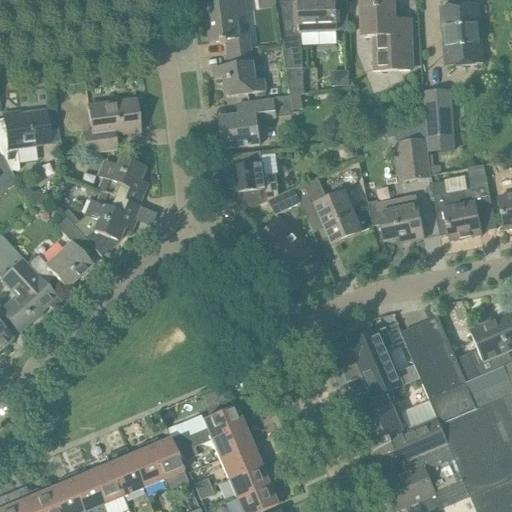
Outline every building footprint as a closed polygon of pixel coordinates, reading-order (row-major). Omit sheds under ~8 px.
[(277,9),(290,98),(301,96),(310,94),(309,73),(303,74),(301,34),(336,33),(334,0),(298,0),(299,8),(277,9)] [(373,72),(381,72),(410,71),(410,58),(413,58),(412,20),(395,20),(394,0),(359,0),(361,39),(375,38),(379,42),(380,56),(372,56),(373,72)] [(227,54),(251,51),(249,38),(239,39),(237,18),(247,17),(245,3),(233,5),(205,9),(210,44),(221,43),(222,44),(226,44),(227,54)] [(482,65),(478,5),(441,8),(443,28),(446,68),(482,65)] [(251,51),(227,54),(229,67),(213,69),(215,81),(223,80),(226,99),(246,96),(266,93),(264,81),(255,82),(251,51)] [(350,88),(349,73),(342,73),(335,79),(335,89),(350,88)] [(426,140),(428,154),(455,152),(450,91),(423,93),(426,140)] [(303,110),(301,96),(290,98),(273,100),(237,105),(239,117),(220,119),(224,151),(244,148),(260,146),(256,122),(293,117),(293,111),(303,110)] [(82,133),(85,156),(115,152),(113,136),(139,133),(135,101),(88,107),(91,131),(82,133)] [(0,150),(3,157),(10,172),(18,171),(16,149),(49,144),(48,133),(45,113),(4,118),(4,122),(0,122),(0,150)] [(423,121),(394,125),(401,184),(431,180),(431,176),(429,168),(428,154),(426,140),(423,121)] [(344,146),(338,152),(340,159),(348,161),(354,155),(352,148),(344,146)] [(3,157),(0,150),(0,151),(3,157),(0,158),(0,196),(5,192),(17,185),(10,172),(3,157)] [(267,202),(268,202),(278,198),(275,176),(263,177),(260,154),(230,158),(232,169),(226,170),(230,195),(238,194),(239,201),(235,203),(241,215),(248,212),(266,202),(266,203),(267,202)] [(99,191),(140,209),(140,208),(137,207),(142,195),(138,193),(142,183),(138,182),(143,169),(125,162),(120,159),(117,168),(104,163),(98,178),(103,180),(99,191)] [(440,167),(429,168),(431,176),(441,175),(440,167)] [(444,183),(432,186),(433,197),(439,238),(448,236),(450,243),(481,237),(477,215),(492,212),(495,231),(496,230),(493,211),(484,167),(467,170),(471,190),(464,191),(446,195),(444,183)] [(346,174),(344,179),(346,184),(351,186),(356,184),(358,179),(356,174),(351,172),(346,174)] [(317,179),(293,191),(299,204),(300,203),(309,224),(321,218),(333,246),(361,234),(343,194),(326,201),(317,179)] [(34,194),(22,183),(18,186),(20,190),(30,209),(30,208),(42,198),(37,191),(34,194)] [(101,257),(117,243),(123,228),(126,230),(131,220),(134,222),(140,209),(99,191),(98,192),(102,193),(97,205),(91,202),(85,218),(78,223),(72,226),(85,240),(101,257)] [(293,191),(278,198),(268,202),(275,216),(299,204),(293,191)] [(511,195),(498,199),(501,213),(505,232),(511,230),(511,195)] [(367,204),(372,228),(380,226),(383,243),(399,239),(401,245),(424,240),(420,221),(416,204),(404,206),(403,202),(378,207),(377,202),(367,204)] [(66,211),(62,215),(66,219),(71,225),(72,226),(78,223),(66,211)] [(37,255),(26,265),(46,287),(55,279),(66,290),(92,266),(76,248),(85,240),(72,226),(71,225),(66,219),(56,228),(70,243),(46,265),(37,255)] [(312,255),(280,220),(270,230),(255,243),(287,279),(310,258),(312,255)] [(15,267),(5,277),(20,293),(0,311),(0,313),(5,319),(19,334),(48,307),(41,299),(50,290),(26,265),(22,261),(12,249),(5,256),(15,267)] [(481,349),(469,354),(479,380),(504,369),(504,368),(503,368),(498,356),(511,350),(511,318),(507,306),(506,307),(510,315),(473,331),(481,349)] [(511,396),(511,365),(504,369),(479,380),(469,354),(455,360),(438,319),(401,335),(436,419),(440,427),(511,396)] [(0,350),(13,339),(0,325),(0,350)] [(393,348),(386,329),(330,353),(338,371),(345,368),(351,381),(362,376),(372,400),(391,392),(402,387),(387,351),(393,348)] [(354,408),(354,409),(360,407),(369,431),(364,433),(372,452),(376,461),(396,454),(401,466),(431,453),(448,446),(440,427),(436,419),(430,403),(396,416),(393,408),(397,406),(391,392),(372,400),(354,408)] [(511,511),(511,453),(507,441),(511,439),(511,396),(440,427),(448,446),(452,456),(458,471),(468,494),(470,498),(475,511),(511,511)] [(210,440),(211,441),(248,425),(244,416),(239,418),(235,407),(202,421),(206,431),(210,440)] [(248,425),(211,441),(219,461),(251,447),(247,437),(252,434),(248,425)] [(173,448),(176,456),(180,454),(194,449),(211,441),(210,440),(206,431),(189,439),(187,434),(170,441),(173,448)] [(147,443),(163,481),(167,492),(188,483),(176,456),(173,448),(170,441),(169,440),(158,444),(156,440),(147,443)] [(129,457),(143,489),(163,481),(147,443),(138,447),(140,452),(129,457)] [(452,456),(448,446),(431,453),(401,466),(404,476),(386,484),(398,511),(420,502),(424,511),(437,511),(442,510),(470,498),(468,494),(458,471),(452,456)] [(219,461),(227,480),(265,464),(261,456),(256,458),(251,447),(219,461)] [(123,497),(143,489),(128,454),(126,449),(106,457),(107,460),(123,497)] [(194,449),(180,454),(183,462),(197,457),(194,449)] [(89,474),(103,506),(123,497),(107,460),(98,464),(100,469),(89,474)] [(227,480),(235,500),(268,486),(264,476),(269,474),(265,464),(227,480)] [(82,511),(88,511),(103,506),(89,474),(79,478),(76,473),(67,477),(82,511)] [(49,490),(58,511),(82,511),(67,477),(58,481),(60,486),(49,490)] [(196,493),(210,488),(207,480),(193,485),(196,493)] [(273,496),(268,486),(235,500),(240,511),(262,511),(281,504),(277,494),(273,496)] [(210,488),(196,493),(200,501),(213,495),(210,488)] [(27,494),(35,511),(58,511),(49,490),(39,495),(37,490),(27,494)] [(11,511),(35,511),(27,494),(19,497),(17,492),(5,497),(11,511)] [(11,511),(5,497),(0,498),(0,511),(11,511)] [(475,511),(470,498),(442,510),(442,511),(475,511)]
